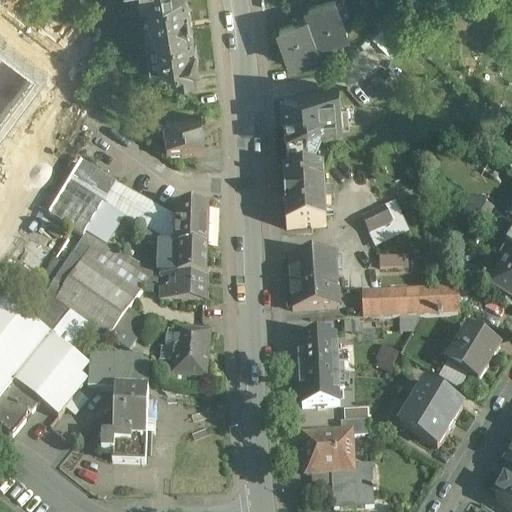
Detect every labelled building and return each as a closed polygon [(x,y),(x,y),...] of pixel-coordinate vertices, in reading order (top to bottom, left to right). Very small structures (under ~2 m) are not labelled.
[(186,0),(148,0),(150,16),(146,16),(149,37),(154,36),(157,64),(174,76),(197,72),(196,63),(197,62),(196,54),(195,45),(193,45),(190,21),(190,14),(188,9),(186,0)] [(310,19),(279,30),(291,64),(319,54),(316,45),(347,34),(335,0),(307,10),(310,19)] [(0,94),(15,66),(40,79),(62,38),(0,5),(0,94)] [(402,45),(382,27),(373,37),(393,55),(402,45)] [(487,106),(475,97),(465,105),(475,117),(487,106)] [(330,106),(282,110),(285,144),(333,140),(332,134),(342,134),(340,109),(330,110),(330,106)] [(201,120),(166,122),(168,161),(204,159),(201,120)] [(103,179),(33,135),(0,187),(0,188),(71,231),(103,179)] [(308,147),(285,149),(287,175),(310,173),(308,147)] [(287,175),(284,175),(286,203),(331,199),(331,194),(325,194),(323,172),(310,173),(287,175)] [(176,217),(116,186),(104,210),(175,245),(176,217)] [(331,199),(286,203),(287,230),(323,228),(327,226),(325,206),(332,205),(331,199)] [(496,212),(477,199),(456,233),(476,246),(496,212)] [(375,249),(410,233),(396,202),(361,217),(375,249)] [(209,211),(176,210),(176,217),(175,245),(175,249),(207,250),(209,211)] [(81,222),(56,261),(65,267),(72,256),(86,235),(90,228),(81,222)] [(125,257),(86,235),(72,256),(84,264),(137,300),(145,290),(146,294),(161,291),(161,278),(144,268),(125,257)] [(154,250),(135,240),(125,257),(144,268),(154,250)] [(511,241),(500,261),(505,264),(506,264),(511,267),(511,241)] [(175,249),(163,248),(161,278),(178,279),(206,279),(207,250),(175,249)] [(54,284),(46,296),(57,304),(84,264),(72,256),(65,267),(54,284)] [(336,257),(289,260),(292,311),(339,309),(336,257)] [(407,257),(379,258),(379,270),(408,269),(407,257)] [(65,267),(56,261),(45,278),(54,284),(65,267)] [(137,300),(84,264),(57,304),(71,314),(92,328),(109,340),(128,314),(137,300)] [(511,267),(506,264),(505,264),(498,276),(491,271),(483,283),(491,288),(511,301),(511,267)] [(178,279),(161,278),(161,291),(160,303),(177,304),(178,279)] [(206,279),(178,279),(177,304),(205,304),(206,279)] [(459,290),(361,294),(363,320),(460,316),(459,290)] [(0,296),(0,400),(51,338),(26,318),(0,296)] [(57,304),(46,296),(46,297),(45,297),(43,300),(26,318),(51,338),(51,339),(71,314),(57,304)] [(71,314),(51,339),(51,338),(14,384),(39,405),(58,420),(88,384),(82,379),(90,370),(71,354),(92,328),(71,314)] [(148,328),(128,314),(109,340),(129,354),(148,328)] [(500,348),(469,330),(448,364),(478,383),(500,348)] [(177,335),(169,334),(167,350),(176,351),(173,378),(206,381),(206,378),(212,375),(212,367),(207,363),(210,336),(177,333),(177,335)] [(336,337),(298,339),(300,374),(338,372),(336,337)] [(114,359),(91,358),(90,370),(88,393),(106,393),(106,394),(115,394),(116,393),(119,393),(121,359),(121,358),(114,358),(114,359)] [(149,367),(138,359),(121,359),(119,393),(148,394),(149,367)] [(338,372),(300,374),(302,409),(339,407),(338,372)] [(39,405),(14,384),(0,400),(0,427),(12,438),(25,423),(27,411),(31,415),(39,405)] [(463,408),(425,385),(399,427),(437,450),(463,408)] [(119,393),(116,393),(115,394),(114,437),(103,437),(102,456),(113,456),(112,464),(145,466),(149,394),(148,394),(119,393)] [(368,410),(345,411),(345,420),(368,419),(368,410)] [(368,422),(340,424),(342,434),(352,433),(352,438),(369,437),(368,422)] [(342,434),(303,436),(305,476),(331,475),(333,510),(374,508),(373,491),(375,491),(375,488),(373,489),(372,467),(353,468),(352,438),(352,433),(342,434)] [(511,471),(510,471),(504,481),(506,482),(495,499),(511,510),(511,471)]
